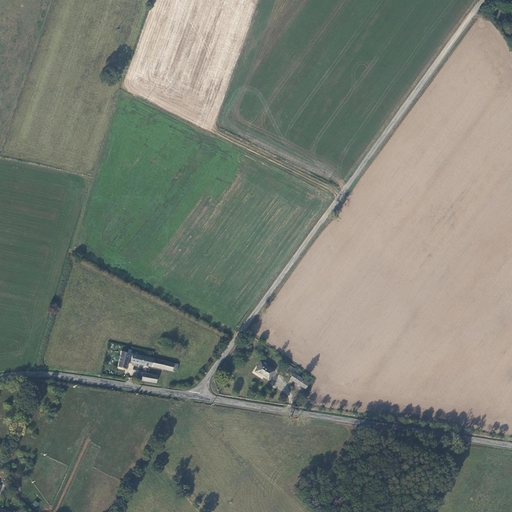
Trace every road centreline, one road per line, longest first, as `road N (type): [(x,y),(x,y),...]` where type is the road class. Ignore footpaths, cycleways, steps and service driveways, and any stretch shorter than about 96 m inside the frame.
road 1 (unclassified): [(196,396),(483,0)]
road 2 (unclassified): [(196,396),(511,444)]
road 3 (unclassified): [(0,378),(65,375),(196,396)]
